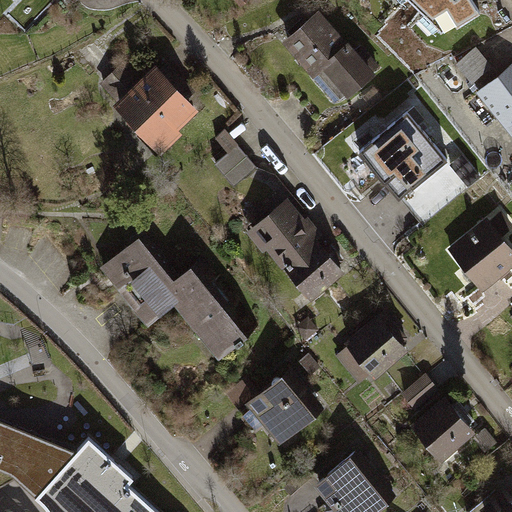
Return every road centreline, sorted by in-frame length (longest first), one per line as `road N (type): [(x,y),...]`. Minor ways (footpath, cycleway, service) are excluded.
road 1 (residential): [(154,0),(219,65),(511,422)]
road 2 (residential): [(0,271),(54,318),(231,511)]
